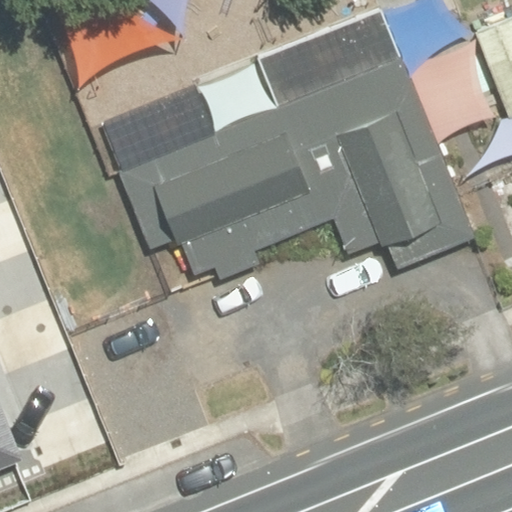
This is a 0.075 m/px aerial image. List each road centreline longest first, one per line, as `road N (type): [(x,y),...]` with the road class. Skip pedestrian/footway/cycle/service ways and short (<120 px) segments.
road 1 (residential): [(0,272),(62,429)]
road 2 (secondary): [(511,459),(384,511)]
